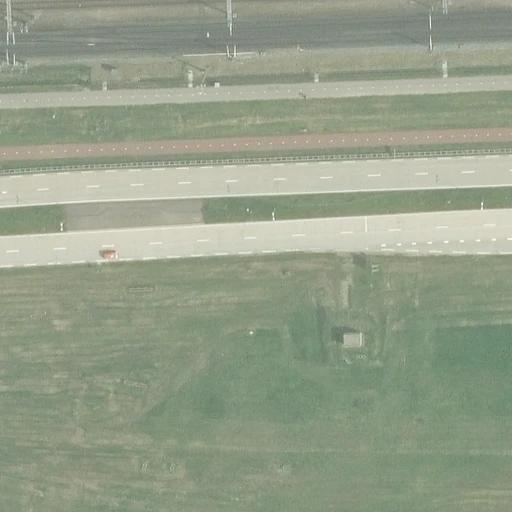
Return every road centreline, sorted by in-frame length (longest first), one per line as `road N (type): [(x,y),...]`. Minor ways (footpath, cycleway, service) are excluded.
road 1 (secondary): [(0,256),(511,234)]
road 2 (secondary): [(511,173),(0,193)]
